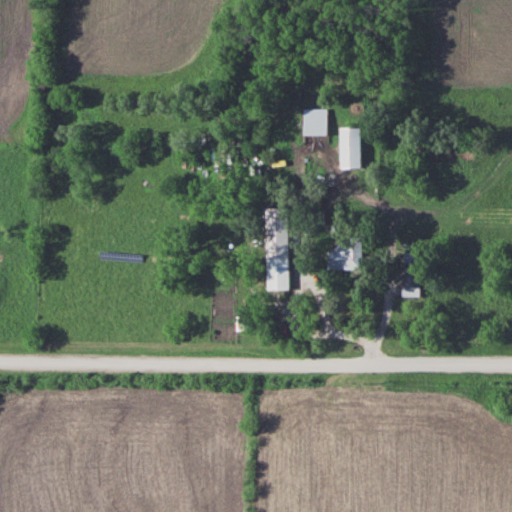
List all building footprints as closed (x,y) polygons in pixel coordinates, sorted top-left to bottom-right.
[(326,116),(301,116),(301,133),(326,133),(326,116)] [(359,166),(359,125),(338,125),(338,166),(359,166)] [(288,206),(265,206),(265,287),(288,287),(288,206)] [(360,267),(360,236),(329,236),(329,267),(360,267)] [(418,250),(401,250),(401,292),(418,292),(418,250)]
